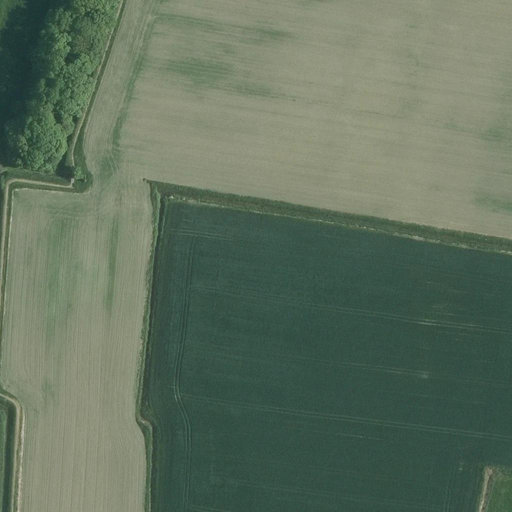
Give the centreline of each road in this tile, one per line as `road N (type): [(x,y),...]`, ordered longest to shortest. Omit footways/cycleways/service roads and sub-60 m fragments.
road 1 (track): [(0,310),(12,180),(73,188),(119,0)]
road 2 (track): [(12,511),(16,400),(0,392)]
